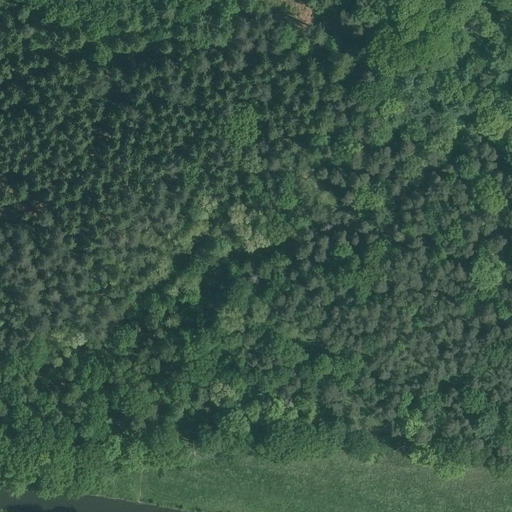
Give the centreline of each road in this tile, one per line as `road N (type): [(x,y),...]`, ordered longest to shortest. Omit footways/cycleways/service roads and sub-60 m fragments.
road 1 (unknown): [(511,107),(259,240),(225,229),(192,236),(161,287),(124,312),(84,322),(0,411)]
road 2 (track): [(47,447),(258,422),(511,437)]
road 3 (track): [(382,51),(341,147),(192,236)]
road 4 (track): [(124,312),(79,377),(47,447)]
